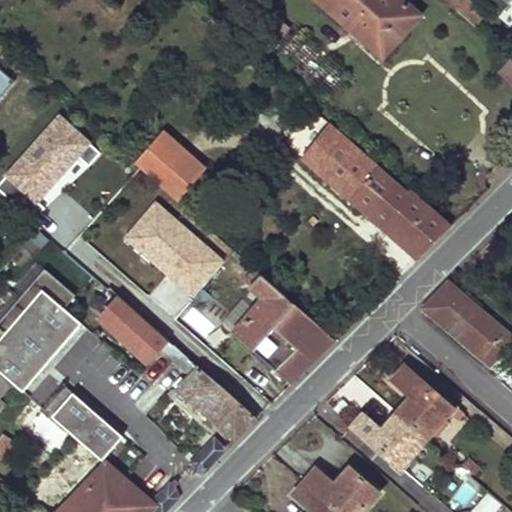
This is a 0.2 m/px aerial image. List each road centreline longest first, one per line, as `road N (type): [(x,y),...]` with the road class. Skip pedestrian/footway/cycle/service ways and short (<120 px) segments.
road 1 (tertiary): [(396,310),(191,511)]
road 2 (tertiary): [(511,194),(396,310)]
road 3 (residential): [(396,310),(511,411)]
